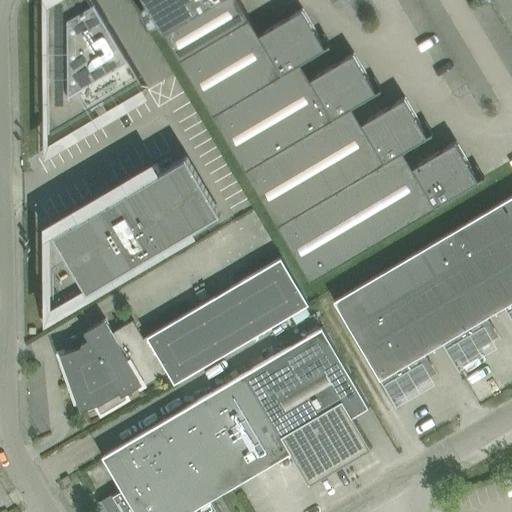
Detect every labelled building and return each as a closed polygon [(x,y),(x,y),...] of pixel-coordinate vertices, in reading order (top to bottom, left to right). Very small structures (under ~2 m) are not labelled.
[(52,128),(93,104),(140,76),(147,89),(148,88),(96,0),(54,0),(51,2),(51,1),(49,1),(50,129),(52,129),(52,128)] [(143,10),(143,13),(143,14),(150,26),(159,20),(181,59),(250,18),(239,0),(146,0),(152,8),(149,7),(145,7),(143,10)] [(511,0),(496,0),(511,27),(511,0)] [(181,59),(214,114),(301,62),(301,63),(331,45),(331,44),(325,47),(322,42),(324,41),(323,40),(322,41),(303,9),(260,35),(250,18),(181,59)] [(373,85),(354,53),(311,79),(301,63),(301,62),(214,114),(246,169),(352,106),(352,107),(382,89),(382,88),(376,91),(373,86),(375,85),(374,84),(373,85)] [(246,169),(279,224),(403,151),(404,151),(434,133),(433,132),(428,135),(424,130),(426,129),(425,128),(424,129),(406,97),(362,123),(352,107),(352,106),(246,169)] [(403,151),(279,224),(312,280),(479,181),(476,174),(477,173),(476,173),(475,173),(457,141),(413,167),(404,151),(403,151)] [(204,223),(222,212),(187,154),(161,170),(157,164),(46,229),(50,235),(51,312),(39,319),(40,320),(204,223)] [(511,195),(459,227),(505,305),(505,306),(511,317),(511,195)] [(454,361),(492,339),(484,326),(491,322),(488,316),(505,306),(505,305),(459,227),(396,264),(443,342),(454,361)] [(310,303),(282,256),(144,337),(134,319),(113,331),(106,319),(85,331),(72,339),(75,348),(62,353),(82,409),(97,404),(102,413),(127,398),(124,394),(142,384),(144,386),(169,371),(175,382),(310,303)] [(392,398),(430,375),(422,362),(429,358),(425,352),(443,342),(396,264),(334,300),(392,398)] [(323,326),(247,372),(283,433),(293,450),(291,452),(310,483),(372,447),(365,435),(353,415),(369,406),(369,405),(323,326)] [(247,372),(104,455),(123,488),(104,499),(111,511),(219,511),(212,498),(293,450),(247,372)] [(69,475),(61,479),(65,486),(72,482),(69,475)]
